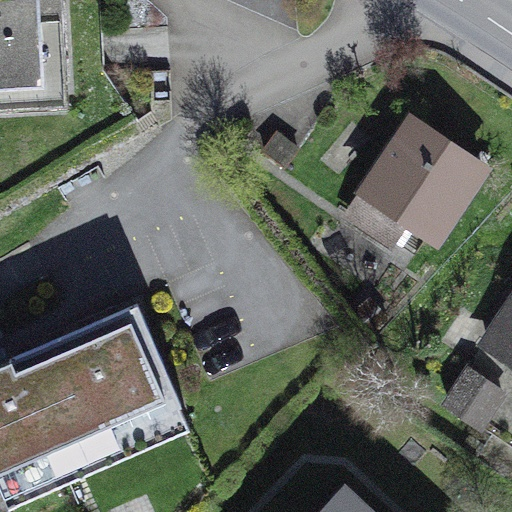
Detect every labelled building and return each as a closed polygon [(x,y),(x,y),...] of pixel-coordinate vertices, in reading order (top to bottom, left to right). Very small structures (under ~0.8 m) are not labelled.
[(0,0),(0,89),(66,86),(61,0),(0,0)] [(0,110),(67,107),(66,86),(0,89),(0,110)] [(412,123),(365,192),(407,219),(436,239),(483,170),(412,123)] [(393,240),(407,219),(365,192),(351,212),(393,240)] [(0,388),(0,485),(59,459),(61,459),(178,407),(182,406),(137,305),(10,361),(18,380),(0,388)] [(511,307),(447,404),(511,446),(511,307)] [(0,388),(18,380),(10,361),(0,364),(0,388)] [(61,459),(71,481),(188,430),(178,407),(61,459)] [(0,511),(69,482),(59,459),(0,485),(0,511)] [(366,511),(344,491),(324,511),(366,511)]
